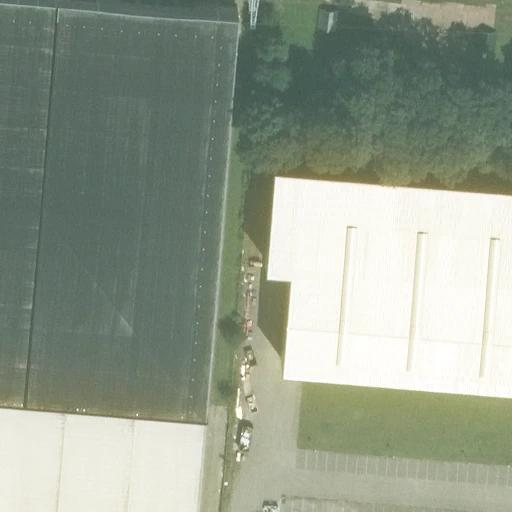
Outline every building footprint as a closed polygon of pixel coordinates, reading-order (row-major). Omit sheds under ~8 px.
[(0,0),(0,388),(204,405),(237,6),(170,0),(0,0)] [(318,9),(316,29),(335,31),(337,11),(318,9)] [(497,32),(479,30),(477,50),(495,52),(497,32)] [(511,177),(272,158),(264,259),(288,261),(280,357),(304,359),(511,376),(511,177)] [(0,511),(195,511),(204,405),(0,388),(0,511)]
